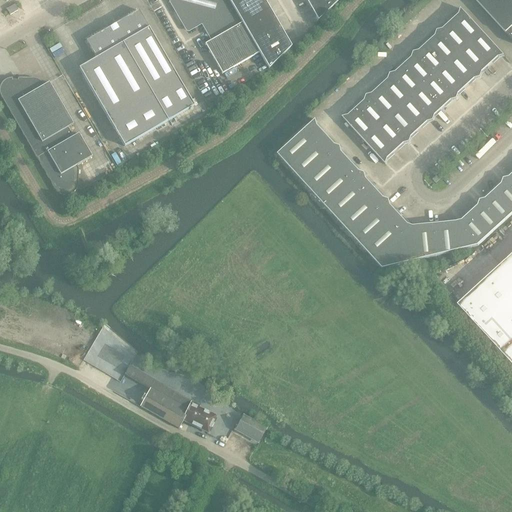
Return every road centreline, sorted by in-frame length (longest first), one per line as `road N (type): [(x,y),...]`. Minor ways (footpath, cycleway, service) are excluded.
road 1 (unclassified): [(326,511),(76,374),(0,347)]
road 2 (unclassified): [(511,134),(446,193),(433,197),(416,177),(511,82)]
